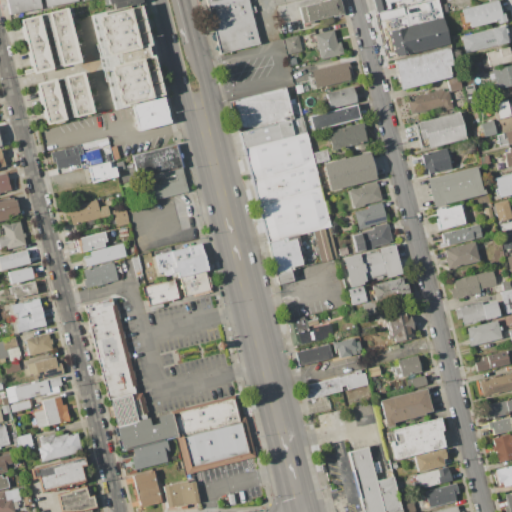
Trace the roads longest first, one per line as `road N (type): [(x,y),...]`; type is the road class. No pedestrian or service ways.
road 1 (residential): [(355,0),(486,511)]
road 2 (residential): [(119,511),(0,39)]
road 3 (primary): [(303,511),(200,110)]
